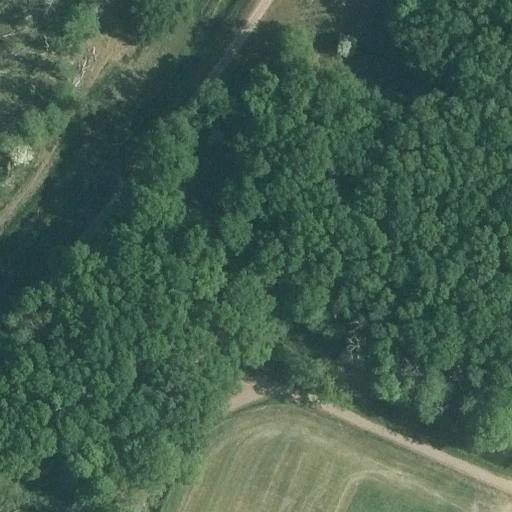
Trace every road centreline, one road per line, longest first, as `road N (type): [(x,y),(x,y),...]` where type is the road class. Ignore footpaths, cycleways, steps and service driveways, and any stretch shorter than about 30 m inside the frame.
road 1 (unknown): [(483,0),(335,203),(295,242),(240,320),(190,363),(162,412)]
road 2 (track): [(173,395),(206,410),(290,396),(511,491)]
road 3 (unknown): [(162,412),(110,431),(70,460),(0,476)]
